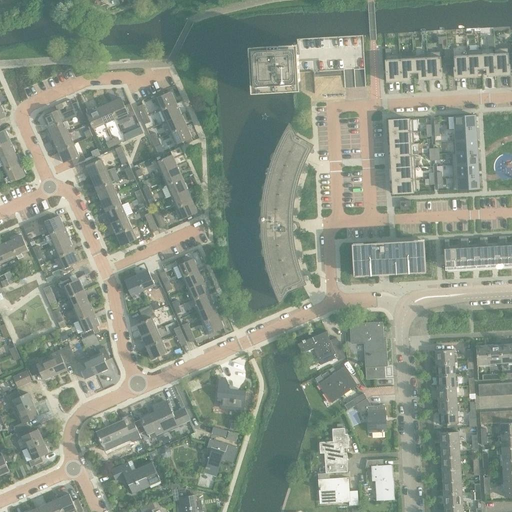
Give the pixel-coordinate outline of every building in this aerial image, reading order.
[(101,2),(98,8),(105,11),(105,10),(108,5),(101,2)] [(250,48),(251,57),(253,94),(301,91),(300,73),(314,72),(314,78),(344,76),(345,88),(366,87),(363,36),(297,39),(298,45),(250,48)] [(509,48),(495,49),(497,76),(510,75),(509,48)] [(482,50),(481,50),(482,74),(487,74),(488,77),(497,76),(495,49),(494,49),(495,54),(482,55),(482,50)] [(481,50),(467,51),(467,55),(468,78),(478,77),(477,74),(482,74),(481,50)] [(441,52),(428,53),(429,80),(442,79),(441,52)] [(427,55),(413,56),(415,78),(420,78),(420,80),(429,80),(428,53),(427,53),(427,55)] [(400,54),(399,55),(401,81),(410,81),(410,78),(415,78),(413,56),(400,57),(400,54)] [(391,55),(386,55),(387,82),(401,81),(399,55),(391,55)] [(467,55),(454,56),(455,78),(468,78),(467,55)] [(156,99),(161,111),(177,103),(171,92),(156,99)] [(121,98),(110,103),(117,119),(128,114),(129,118),(136,115),(130,103),(125,106),(121,98)] [(72,104),(77,116),(82,113),(77,102),(72,104)] [(110,103),(98,108),(105,124),(117,119),(110,103)] [(177,103),(161,111),(166,122),(182,115),(177,103)] [(137,107),(143,119),(148,116),(143,104),(137,107)] [(105,124),(98,108),(87,113),(94,129),(105,124)] [(43,117),(48,128),(64,122),(59,110),(58,111),(43,117)] [(82,113),(77,116),(79,122),(85,119),(82,113)] [(182,115),(166,122),(171,133),(187,126),(182,115)] [(148,116),(143,119),(145,124),(151,122),(148,116)] [(475,116),(455,117),(455,129),(476,128),(475,116)] [(413,119),(390,121),(390,133),(413,131),(413,119)] [(64,122),(48,128),(54,140),(69,133),(64,122)] [(263,217),(263,224),(263,229),(263,235),(263,240),(264,245),(265,251),(266,255),(266,259),(268,264),(269,270),(270,274),(271,278),(273,284),(275,288),(276,292),(279,298),(281,301),(288,292),(306,284),(304,279),(304,280),(305,280),(306,280),(307,280),(308,280),(309,279),(309,278),(309,277),(308,277),(308,276),(307,276),(306,276),(305,276),(303,277),(301,272),(301,270),(299,266),(298,262),(297,258),(296,254),(295,250),(294,245),(294,240),(293,237),(293,232),(298,231),(298,223),(293,223),(293,218),(293,215),(293,210),(294,205),(294,202),(295,197),(295,193),(296,188),(298,183),(299,179),(300,174),(301,171),(303,166),(305,162),(307,158),(308,155),(310,152),(312,154),(313,154),(314,154),(315,153),(315,152),(316,152),(316,151),(315,151),(315,150),(314,149),(313,149),(312,149),(311,150),(313,146),(296,136),(290,125),(288,129),(286,132),(284,135),(283,138),(280,143),(278,149),(276,153),(274,157),(273,161),(270,169),(269,173),(268,177),(267,181),(266,186),(265,190),(265,193),(264,197),(264,200),(263,205),(263,208),(263,213),(263,217)] [(187,126),(171,133),(176,145),(192,138),(187,126)] [(141,127),(124,134),(127,140),(143,133),(141,127)] [(456,141),(453,141),(477,140),(476,128),(455,129),(456,141)] [(0,146),(10,142),(5,130),(0,132),(0,146)] [(84,133),(87,139),(93,136),(90,130),(84,133)] [(413,131),(390,133),(391,145),(414,144),(413,131)] [(69,133),(54,140),(59,151),(74,144),(69,133)] [(150,135),(153,141),(158,139),(156,133),(150,135)] [(118,137),(112,140),(115,146),(121,143),(118,137)] [(158,139),(153,141),(155,147),(161,144),(158,139)] [(115,146),(112,140),(107,143),(109,148),(115,146)] [(454,153),(452,153),(452,154),(477,152),(477,140),(453,141),(454,153)] [(10,142),(0,146),(0,159),(16,153),(10,142)] [(74,144),(59,151),(64,163),(71,159),(74,165),(85,160),(83,154),(79,155),(74,144)] [(414,144),(391,145),(392,157),(415,156),(415,155),(412,155),(412,145),(414,144)] [(121,146),(115,149),(118,155),(124,152),(121,146)] [(477,152),(452,154),(452,166),(478,164),(477,152)] [(16,153),(0,159),(5,171),(21,164),(16,153)] [(157,162),(162,174),(178,167),(172,155),(157,162)] [(415,156),(392,157),(392,169),(416,168),(415,156)] [(86,166),(91,178),(107,171),(102,159),(86,166)] [(21,164),(5,171),(10,183),(26,176),(21,164)] [(478,164),(452,166),(453,178),(479,177),(478,164)] [(125,169),(127,175),(133,173),(130,167),(125,169)] [(178,167),(162,174),(167,185),(182,178),(178,167)] [(416,168),(392,169),(393,181),(416,180),(416,168)] [(141,169),(136,171),(138,177),(144,175),(141,169)] [(107,171),(91,178),(96,189),(112,182),(107,171)] [(133,173),(127,175),(130,181),(135,179),(133,173)] [(479,177),(453,178),(454,190),(480,189),(479,177)] [(182,178),(167,185),(172,196),(188,189),(182,178)] [(416,180),(393,181),(394,194),(417,192),(416,180)] [(112,182),(96,189),(101,200),(117,194),(112,182)] [(143,189),(146,194),(151,192),(149,186),(143,189)] [(188,189),(172,196),(177,208),(192,201),(188,189)] [(135,192),(137,198),(143,196),(140,190),(135,192)] [(151,192),(146,194),(148,200),(154,198),(151,192)] [(117,194),(101,200),(106,212),(122,205),(117,194)] [(143,196),(137,198),(140,204),(146,201),(143,196)] [(192,201),(177,208),(182,219),(198,212),(192,201)] [(411,201),(400,201),(400,204),(401,210),(411,210),(411,201)] [(122,205),(106,212),(111,223),(127,216),(122,205)] [(153,211),(156,217),(161,215),(159,209),(153,211)] [(145,215),(147,221),(153,218),(150,213),(145,215)] [(44,223),(49,234),(64,228),(59,216),(51,219),(49,214),(37,219),(40,225),(44,223)] [(161,215),(156,217),(161,229),(167,226),(161,215)] [(127,216),(111,223),(116,235),(132,228),(127,216)] [(153,218),(147,221),(153,232),(158,230),(153,218)] [(64,228),(49,234),(54,246),(69,239),(64,228)] [(132,228),(116,235),(121,246),(137,239),(132,228)] [(22,236),(10,241),(17,256),(29,251),(22,236)] [(69,239),(54,246),(59,257),(74,250),(69,239)] [(10,241),(0,245),(0,248),(6,262),(17,256),(10,241)] [(364,248),(354,248),(355,273),(365,272),(365,275),(379,275),(379,273),(389,272),(389,274),(426,272),(424,241),(400,242),(400,244),(378,245),(378,244),(364,244),(364,248)] [(33,248),(35,254),(41,251),(38,246),(33,248)] [(488,247),(484,248),(486,268),(505,267),(504,247),(500,247),(488,247)] [(469,249),(465,249),(466,270),(486,268),(484,248),(481,248),(469,249)] [(450,250),(445,250),(447,271),(466,270),(465,249),(461,249),(450,250)] [(74,250),(59,257),(64,268),(60,270),(63,276),(74,271),(72,265),(80,262),(74,250)] [(41,251),(35,254),(38,260),(44,257),(41,251)] [(178,266),(183,278),(199,271),(194,259),(178,266)] [(30,269),(24,272),(26,277),(32,275),(30,269)] [(148,270),(136,275),(143,291),(154,286),(156,290),(162,287),(157,275),(151,278),(148,270)] [(160,274),(165,286),(170,283),(165,271),(160,274)] [(199,271),(183,278),(188,289),(204,282),(199,271)] [(26,277),(24,272),(18,274),(20,280),(26,277)] [(143,291),(136,275),(125,281),(132,296),(143,291)] [(64,287),(69,298),(84,291),(79,279),(72,283),(69,277),(58,282),(60,288),(64,287)] [(1,282),(3,288),(9,285),(7,279),(1,282)] [(204,282),(188,289),(193,300),(209,293),(204,282)] [(170,283),(165,286),(167,291),(173,289),(170,283)] [(47,287),(43,289),(46,294),(52,291),(50,286),(49,286),(47,287)] [(84,291),(69,298),(74,309),(89,302),(84,291)] [(209,293),(193,300),(198,312),(214,305),(209,293)] [(172,302),(175,308),(180,306),(178,300),(172,302)] [(89,302),(74,309),(79,321),(94,314),(89,302)] [(151,305),(150,305),(139,310),(142,316),(153,311),(151,305)] [(214,305),(198,312),(203,323),(219,316),(214,305)] [(180,306),(175,308),(177,314),(183,312),(180,306)] [(53,311),(56,317),(61,314),(59,309),(53,311)] [(137,325),(142,337),(157,330),(153,318),(156,317),(153,311),(142,316),(144,321),(137,325)] [(61,314),(56,317),(58,323),(64,320),(61,314)] [(94,314),(79,321),(84,332),(80,333),(83,339),(94,334),(92,329),(100,325),(94,314)] [(219,316),(203,323),(208,335),(224,328),(219,316)] [(182,325),(185,331),(190,328),(188,323),(182,325)] [(382,323),(351,325),(352,343),(365,343),(367,379),(385,378),(384,366),(387,366),(386,341),(384,341),(382,323)] [(174,329),(176,335),(182,332),(180,326),(174,329)] [(190,328),(185,331),(190,343),(196,340),(190,328)] [(8,330),(2,333),(4,338),(10,336),(8,330)] [(157,330),(142,337),(147,348),(162,341),(157,330)] [(65,331),(58,334),(61,341),(68,338),(65,331)] [(303,342),(298,344),(302,354),(314,349),(321,365),(337,358),(338,360),(345,357),(337,338),(331,341),(326,331),(305,341),(305,340),(303,341),(303,342)] [(182,332),(176,335),(181,346),(187,344),(182,332)] [(162,341),(147,348),(152,359),(168,352),(162,341)] [(511,344),(501,345),(502,363),(509,363),(509,365),(511,365),(511,344)] [(69,345),(64,348),(69,360),(75,357),(69,345)] [(489,346),(490,364),(490,366),(496,366),(495,364),(502,363),(501,345),(489,346)] [(490,364),(489,346),(476,347),(477,365),(490,364)] [(9,349),(12,355),(18,353),(15,347),(9,349)] [(101,353),(90,358),(97,374),(108,369),(105,361),(111,358),(105,347),(99,350),(101,353)] [(60,354),(49,359),(56,375),(67,370),(64,362),(69,360),(64,348),(58,350),(60,354)] [(454,350),(436,351),(437,364),(455,363),(457,362),(457,357),(454,357),(454,350)] [(18,353),(12,355),(15,361),(20,358),(18,353)] [(97,374),(90,358),(78,363),(85,379),(97,374)] [(56,375),(49,359),(37,364),(36,360),(30,363),(35,375),(41,372),(44,380),(56,375)] [(455,363),(437,364),(437,376),(455,375),(455,363)] [(345,367),(320,384),(332,402),(357,385),(345,367)] [(27,371),(13,377),(18,387),(32,381),(27,371)] [(327,372),(322,376),(325,380),(330,376),(327,372)] [(321,375),(316,379),(319,384),(324,381),(321,375)] [(455,375),(437,376),(438,388),(456,387),(455,375)] [(219,381),(219,389),(221,395),(221,401),(233,403),(233,409),(243,410),(245,391),(230,389),(225,378),(219,381)] [(456,387),(438,388),(439,400),(457,399),(456,387)] [(13,401),(18,412),(34,405),(28,393),(21,397),(18,391),(7,396),(10,402),(13,401)] [(353,400),(356,405),(367,399),(364,393),(353,400)] [(356,405),(360,412),(368,412),(370,433),(373,433),(373,438),(385,437),(384,432),(387,432),(385,406),(372,406),(367,399),(356,405)] [(457,399),(439,400),(439,412),(457,411),(457,399)] [(353,400),(346,405),(348,410),(356,405),(353,400)] [(156,412),(141,418),(150,438),(151,437),(149,434),(175,422),(177,426),(189,420),(184,409),(172,414),(166,401),(153,407),(156,412)] [(14,427),(16,433),(28,428),(26,422),(39,416),(34,405),(18,412),(23,423),(14,427)] [(457,411),(439,412),(440,425),(447,424),(457,424),(458,424),(457,411)] [(124,420),(97,432),(100,439),(99,440),(99,442),(100,441),(103,446),(105,451),(113,447),(111,442),(129,434),(131,438),(139,434),(134,422),(126,426),(124,420)] [(505,423),(501,424),(501,436),(511,435),(511,422),(511,423),(505,423)] [(232,424),(230,430),(240,432),(242,426),(232,424)] [(213,427),(211,434),(226,438),(228,431),(213,427)] [(28,428),(16,433),(19,439),(23,437),(28,448),(43,441),(38,430),(31,433),(28,428)] [(334,442),(320,443),(321,453),(325,453),(327,473),(347,472),(346,448),(348,448),(348,435),(345,435),(345,429),(343,429),(337,429),(333,429),(334,442)] [(441,433),(441,445),(459,444),(459,432),(441,433)] [(511,435),(501,436),(502,448),(511,447),(511,435)] [(210,439),(205,454),(211,456),(207,467),(206,467),(206,468),(209,469),(210,469),(217,472),(221,459),(233,463),(238,447),(210,439)] [(43,441),(28,448),(33,459),(29,461),(32,467),(43,462),(41,456),(48,453),(43,441)] [(459,444),(441,445),(442,458),(460,456),(459,444)] [(161,449),(161,454),(163,457),(167,458),(171,455),(171,451),(169,448),(165,447),(161,449)] [(511,447),(502,448),(503,460),(511,459),(511,447)] [(2,456),(0,456),(0,475),(9,471),(6,464),(12,461),(6,450),(0,452),(2,456)] [(460,456),(442,458),(443,470),(461,469),(460,456)] [(367,460),(366,467),(372,467),(373,481),(376,481),(377,500),(374,500),(374,501),(395,499),(393,465),(384,466),(383,459),(367,460)] [(511,459),(503,460),(504,473),(511,472),(511,459)] [(129,464),(112,471),(116,481),(125,477),(133,494),(150,486),(146,477),(157,472),(152,462),(132,471),(129,464)] [(461,469),(443,470),(443,482),(461,481),(461,469)] [(25,471),(18,473),(21,479),(27,477),(25,471)] [(349,478),(319,480),(320,490),(321,490),(321,499),(328,498),(328,503),(350,502),(350,506),(359,505),(358,491),(350,492),(349,478)] [(461,481),(443,482),(444,494),(462,493),(461,481)] [(511,484),(504,485),(502,485),(502,491),(505,490),(505,497),(511,496),(511,484)] [(178,486),(172,487),(174,501),(180,500),(181,511),(198,511),(198,510),(202,510),(201,500),(196,501),(196,495),(185,497),(184,490),(179,491),(178,486)] [(462,493),(444,494),(445,506),(463,505),(462,493)] [(69,494),(58,499),(63,511),(70,511),(76,510),(76,511),(80,511),(83,511),(78,499),(73,502),(69,494)] [(63,511),(58,499),(46,504),(49,511),(63,511)] [(141,511),(151,511),(151,510),(156,508),(153,503),(140,508),(141,511)]
